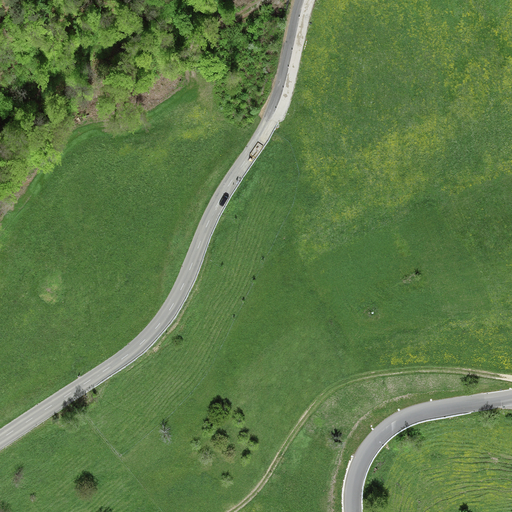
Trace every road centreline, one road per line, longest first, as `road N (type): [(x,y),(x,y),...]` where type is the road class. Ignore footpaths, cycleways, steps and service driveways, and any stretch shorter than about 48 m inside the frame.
road 1 (secondary): [(305,0),(276,108),(216,206),(171,307),(128,354),(0,439)]
road 2 (track): [(235,511),(269,477),(311,406),(332,390),(432,367),(511,378)]
road 3 (secondary): [(353,511),(359,465),(389,426),(417,412),(511,396)]
